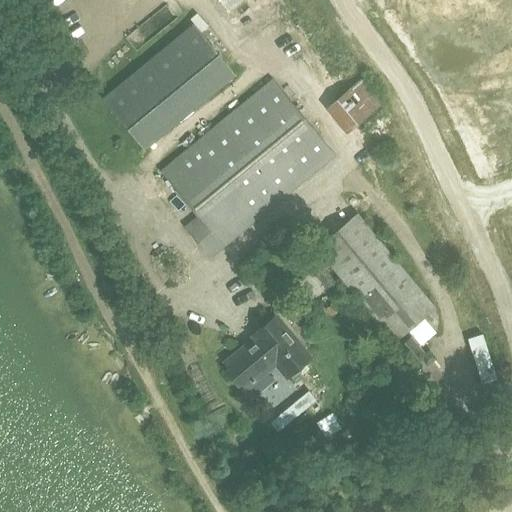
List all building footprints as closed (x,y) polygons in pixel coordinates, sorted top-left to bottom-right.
[(200,216),(187,227),(212,257),(334,156),(272,80),(162,170),(200,216)] [(394,340),(434,306),(357,215),(316,249),(394,340)] [(247,388),(276,363),(288,378),(311,358),(276,316),(252,336),(255,338),(226,363),(247,388)] [(482,335),(468,340),(482,384),(497,380),(482,335)] [(410,339),(391,355),(407,373),(426,358),(410,339)] [(308,392),(271,422),(278,431),(308,407),(315,415),(323,409),(308,392)]
